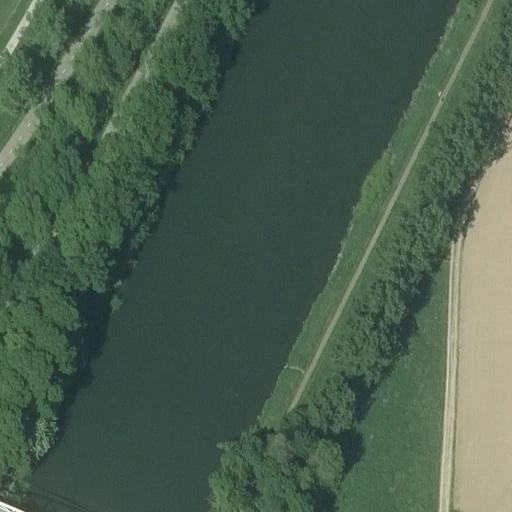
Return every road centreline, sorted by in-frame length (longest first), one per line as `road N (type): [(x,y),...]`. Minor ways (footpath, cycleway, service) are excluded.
road 1 (track): [(511,106),(478,170),(456,238),(448,511)]
road 2 (tertiary): [(0,301),(33,263),(185,0)]
road 3 (unclassified): [(0,165),(110,0)]
